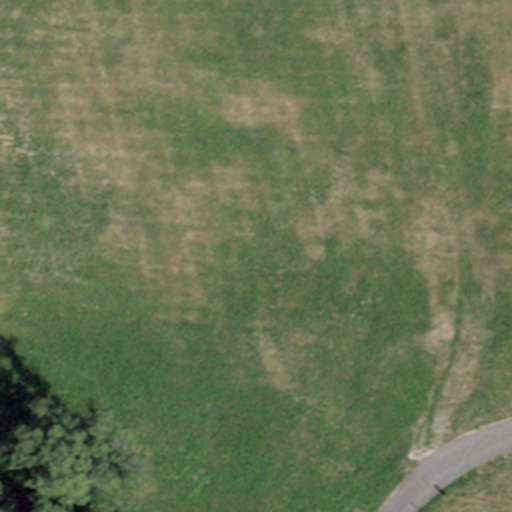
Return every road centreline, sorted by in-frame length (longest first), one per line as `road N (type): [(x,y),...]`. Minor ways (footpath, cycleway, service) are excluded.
road 1 (track): [(399,0),(445,207),(447,311),(427,480)]
road 2 (unclassified): [(398,511),(464,454),(511,436)]
